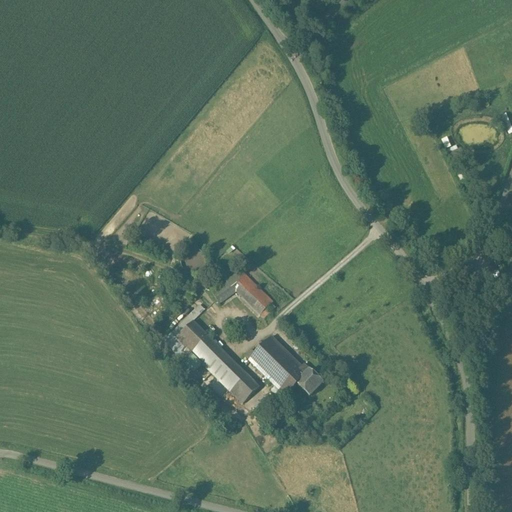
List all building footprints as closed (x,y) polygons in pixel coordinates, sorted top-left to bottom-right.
[(511,126),(507,114),(502,116),(509,135),(511,134),(511,126)] [(460,155),(458,156),(456,152),(449,155),(456,169),(465,165),(460,155)] [(272,303),(240,272),(211,293),(219,305),(237,292),(261,316),(264,312),(272,303)] [(188,305),(175,294),(168,302),(181,313),(188,305)] [(259,389),(197,328),(181,344),(186,348),(229,392),(243,405),(259,389)] [(301,368),(272,339),(256,355),(250,361),(269,380),(286,397),(296,386),(296,385),(309,371),(304,366),(301,368)] [(229,392),(186,348),(178,356),(221,400),(229,392)] [(251,351),(245,357),(250,361),(256,355),(251,351)] [(323,384),(310,371),(309,371),(296,385),(309,398),(323,384)] [(282,412),(278,408),(274,412),(278,416),(282,412)]
